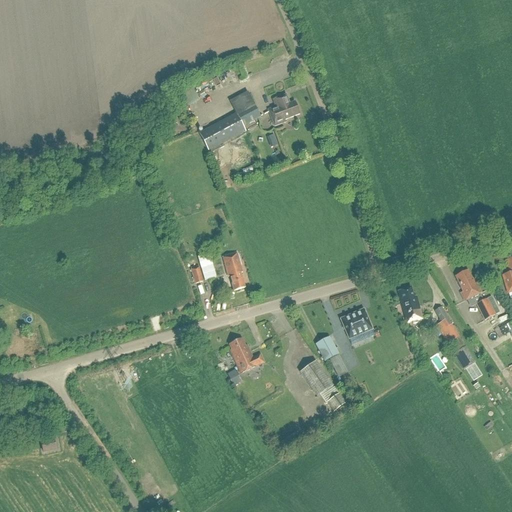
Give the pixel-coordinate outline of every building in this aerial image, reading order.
[(186,108),(199,101),(192,89),(179,96),(186,108)] [(198,133),(206,151),(242,133),(240,128),(259,119),(248,95),(231,102),(236,114),(198,133)] [(275,127),(285,123),(284,121),(299,116),(294,103),(289,105),(286,95),(271,101),(275,110),(269,112),(275,127)] [(244,135),(251,131),(248,125),(241,129),(244,135)] [(254,166),(242,171),(244,177),(257,172),(254,166)] [(241,269),(239,262),(237,254),(222,258),(223,267),(226,274),(228,273),(234,292),(244,289),(239,270),(241,269)] [(511,260),(505,262),(509,275),(502,277),(507,295),(511,293),(511,260)] [(190,270),(195,285),(203,283),(199,267),(190,270)] [(468,272),(455,278),(463,293),(460,294),(464,302),(481,294),(474,279),(472,280),(468,272)] [(406,325),(422,320),(416,298),(413,299),(410,289),(398,293),(406,325)] [(487,301),(475,306),(484,322),(495,316),(487,301)] [(441,308),(434,312),(441,323),(436,326),(448,345),(450,343),(456,352),(464,347),(441,308)] [(340,320),(348,341),(372,330),(364,310),(340,320)] [(329,338),(315,347),(326,364),(340,355),(329,338)] [(260,355),(252,359),(248,350),(247,351),(241,340),(229,346),(231,351),(229,351),(240,374),(264,363),(260,355)] [(465,348),(454,355),(463,371),(465,370),(473,382),(481,376),(474,364),(475,364),(465,348)] [(300,373),(317,398),(333,387),(316,362),(300,373)] [(327,403),(333,413),(345,404),(339,395),(327,403)] [(43,453),(56,451),(54,440),(41,443),(43,453)]
